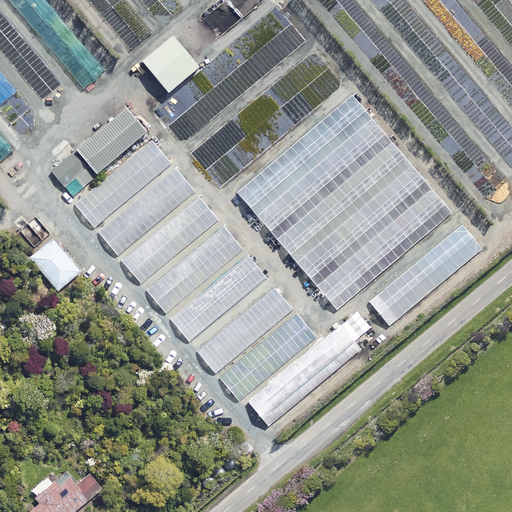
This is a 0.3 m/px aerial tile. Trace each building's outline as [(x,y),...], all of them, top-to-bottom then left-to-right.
[(142,61),(168,93),(200,67),(174,35),(142,61)] [(336,310),(452,212),(352,95),(237,193),(336,310)] [(145,133),(125,110),(77,151),(76,149),(50,171),(72,196),(145,133)] [(75,204),(94,227),(172,162),(153,139),(75,204)] [(99,233),(118,256),(196,191),(177,168),(99,233)] [(120,262),(140,284),(218,220),(199,197),(120,262)] [(28,225),(22,218),(14,226),(35,248),(49,234),(35,219),(28,225)] [(369,301),(389,326),(483,249),(463,224),(369,301)] [(146,290),(165,313),(243,248),(224,225),(146,290)] [(82,273),(54,240),(35,256),(31,259),(59,292),(82,273)] [(170,319),(189,342),(267,277),(248,255),(170,319)] [(196,353),(215,376),(293,311),(274,288),(196,353)] [(248,403),(268,427),(362,349),(355,340),(371,328),(357,312),(248,403)] [(219,378),(238,401),(316,336),(297,313),(219,378)] [(79,484),(69,472),(55,484),(49,478),(32,492),(41,503),(29,511),(76,511),(104,490),(91,474),(79,484)]
